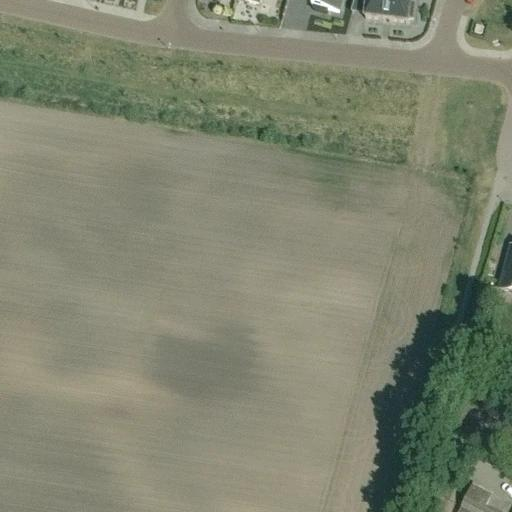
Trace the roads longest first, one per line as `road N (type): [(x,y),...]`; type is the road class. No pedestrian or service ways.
road 1 (residential): [(165,37),(430,62)]
road 2 (residential): [(8,0),(165,37)]
